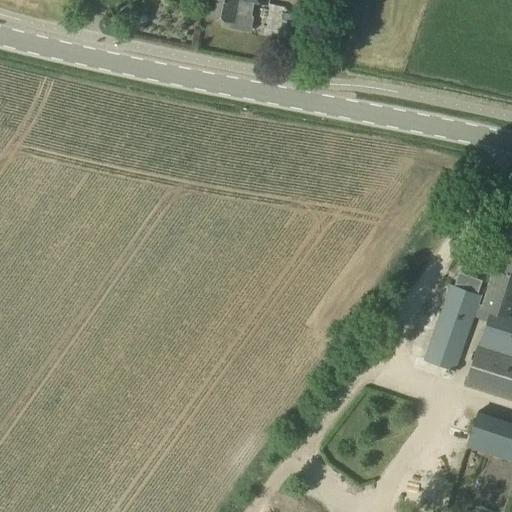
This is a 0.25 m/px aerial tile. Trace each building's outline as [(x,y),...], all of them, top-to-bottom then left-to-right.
[(209,0),(206,16),(223,19),(224,27),(252,32),(255,17),(253,15),(256,1),(267,3),(267,0),(209,0)] [(511,222),(507,221),(482,308),(490,311),(491,308),(511,313),(511,222)] [(451,285),(425,359),(455,370),(481,296),(451,285)] [(511,315),(491,309),(467,385),(511,399),(511,315)] [(511,424),(477,413),(466,447),(511,461),(511,424)] [(431,465),(442,421),(429,417),(418,462),(431,465)]
